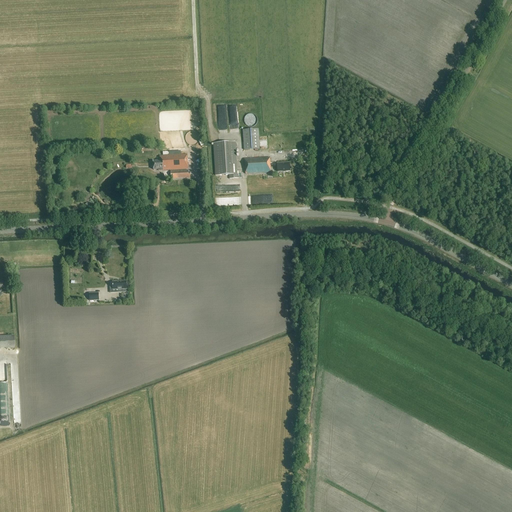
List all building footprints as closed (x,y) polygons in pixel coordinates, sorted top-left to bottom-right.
[(260,103),(242,103),(242,111),(260,111),(260,103)] [(248,127),(250,127),(251,128),(253,127),(254,127),(255,126),(256,124),(257,123),(257,121),(257,120),(257,118),(256,117),(255,116),(254,115),(252,114),(251,114),(249,114),(248,115),(247,115),(246,116),(245,117),(244,119),(244,121),(244,123),(245,124),(246,125),(247,126),(248,127)] [(259,149),(259,144),(258,129),(243,130),(244,150),(259,149)] [(214,144),(216,176),(229,175),(229,179),(238,179),(238,174),(237,175),(235,142),(214,144)] [(187,171),(171,171),(171,179),(190,178),(190,173),(190,172),(188,172),(188,169),(187,155),(160,156),(160,161),(153,161),(154,170),(158,170),(158,171),(187,169),(187,171)] [(245,174),(271,173),(270,158),(245,159),(245,174)] [(290,163),(277,164),(277,173),(291,172),(290,163)] [(127,290),(127,281),(113,282),(113,287),(110,287),(110,294),(117,293),(117,290),(122,290),(123,293),(126,293),(126,290),(127,290)] [(89,294),(89,302),(99,301),(99,294),(89,294)] [(0,336),(0,348),(14,348),(14,336),(0,336)]
